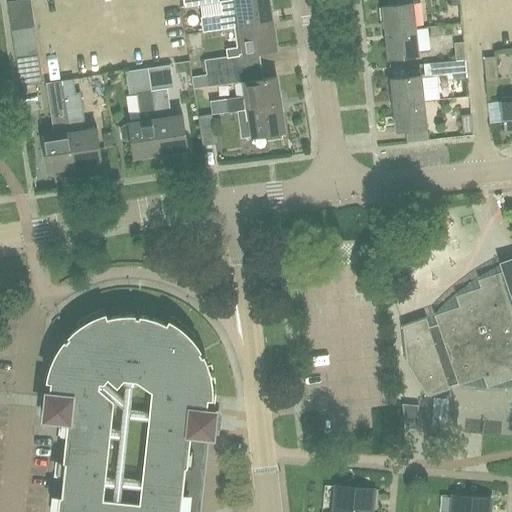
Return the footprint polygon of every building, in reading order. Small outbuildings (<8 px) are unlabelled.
[(9,15),(33,12),(30,0),(13,0),(7,1),(9,15)] [(234,26),(272,20),(268,0),(183,0),(185,7),(220,2),(221,14),(201,17),(203,32),(234,27),(234,26)] [(384,31),(415,27),(412,2),(381,5),(384,31)] [(11,29),(35,26),(33,12),(9,15),(11,29)] [(234,27),(236,40),(237,47),(226,49),(227,56),(235,55),(235,56),(239,56),(239,53),(243,52),(276,47),(272,20),(234,26),(234,27)] [(13,43),(37,39),(35,26),(11,29),(13,43)] [(388,57),(418,53),(415,27),(384,31),(388,57)] [(15,56),(39,53),(37,39),(13,43),(15,56)] [(454,44),(456,59),(466,58),(464,42),(454,43),(454,44)] [(17,70),(41,67),(39,53),(15,56),(17,70)] [(206,72),(237,67),(235,55),(204,60),(206,72)] [(486,82),(498,80),(495,56),(483,58),(486,82)] [(447,75),(446,62),(423,64),(425,77),(447,75)] [(152,89),(173,86),(170,64),(148,67),(152,89)] [(19,85),(43,81),(41,67),(17,70),(19,85)] [(156,117),(152,89),(148,67),(126,70),(129,92),(137,91),(141,119),(129,121),(129,123),(124,124),(121,127),(122,137),(127,139),(132,139),(134,157),(161,153),(155,117),(156,117)] [(208,85),(239,80),(237,67),(206,72),(206,74),(208,85)] [(193,87),(208,85),(206,74),(192,76),(193,87)] [(393,104),(423,101),(420,74),(390,77),(393,104)] [(243,81),(245,96),(227,98),(229,111),(281,104),(277,76),(243,81)] [(65,95),(75,93),(73,77),(62,79),(65,95)] [(433,100),(446,99),(443,77),(430,79),(433,100)] [(48,169),(75,165),(70,130),(65,95),(62,79),(51,81),(56,112),(52,113),(55,132),(43,134),(48,169)] [(504,132),(511,131),(511,96),(501,97),(504,132)] [(396,130),(426,126),(423,101),(393,104),(396,130)] [(241,137),(251,135),(265,133),(265,139),(281,137),(280,131),(284,131),(281,104),(229,111),(229,112),(237,111),(241,137)] [(161,153),(188,149),(182,113),(156,117),(155,117),(161,153)] [(202,146),(216,144),(211,114),(198,116),(202,146)] [(463,133),(473,132),(471,114),(461,115),(463,133)] [(75,165),(102,161),(96,126),(70,130),(75,165)] [(511,258),(500,264),(502,270),(477,279),(480,286),(455,295),(459,306),(434,314),(437,323),(428,326),(425,317),(402,325),(406,363),(426,395),(449,387),(448,385),(457,382),(457,384),(483,375),(486,386),(511,377),(511,379),(511,258)] [(171,339),(165,328),(167,325),(164,323),(157,320),(151,318),(147,317),(140,315),(137,315),(130,314),(123,315),(119,315),(112,316),(109,317),(105,318),(107,322),(99,331),(79,326),(76,328),(74,331),(71,333),(67,337),(64,341),(62,344),(60,347),(58,350),(58,351),(60,357),(58,360),(57,363),(56,367),(55,370),(54,374),(53,378),(52,381),(52,385),(51,391),(46,390),(44,416),(69,419),(59,511),(180,511),(189,432),(213,435),(215,409),(204,408),(206,395),(201,395),(195,384),(207,367),(205,364),(204,360),(203,357),(201,354),(199,351),(198,347),(196,344),(193,342),(191,339),(171,339)] [(417,429),(418,404),(401,403),(405,428),(417,429)] [(370,511),(372,490),(334,487),(332,511),(370,511)] [(488,511),(489,500),(452,496),(450,511),(488,511)]
